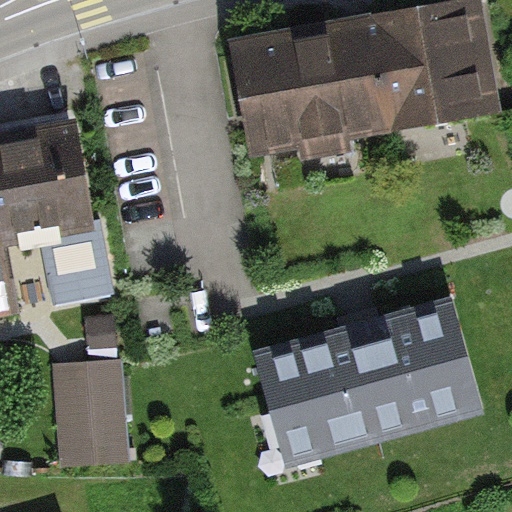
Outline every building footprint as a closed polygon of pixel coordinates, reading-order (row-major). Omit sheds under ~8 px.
[(479,0),(473,0),(251,39),(270,145),(498,105),(479,0)] [(0,133),(0,288),(123,266),(96,116),(0,133)] [(266,333),(302,474),(511,421),(511,377),(487,277),(266,333)] [(0,314),(19,314),(19,300),(0,300),(0,314)] [(134,355),(64,363),(76,471),(145,464),(134,355)]
